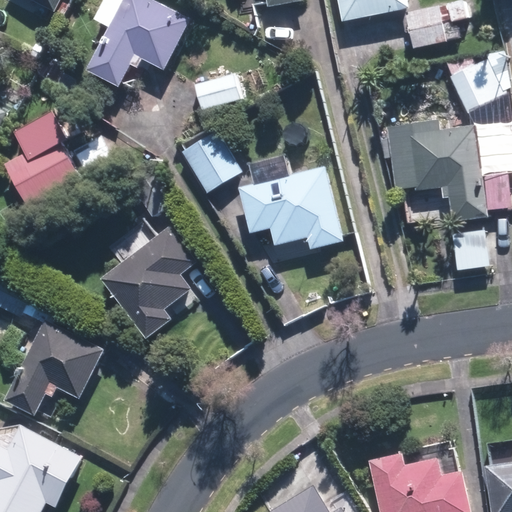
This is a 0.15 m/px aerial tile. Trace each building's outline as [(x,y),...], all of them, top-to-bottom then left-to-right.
[(31,0),(59,14),(66,0),(31,0)] [(196,22),(153,0),(128,0),(91,71),(123,88),(139,57),(169,73),(196,22)] [(307,0),(271,0),(273,10),(308,3),(307,0)] [(341,0),(346,23),(413,10),(411,0),(341,0)] [(442,6),(409,13),(417,51),(450,43),(442,6)] [(511,98),(511,95),(494,57),(452,77),(471,117),(511,98)] [(83,81),(52,61),(38,84),(69,104),(83,81)] [(240,76),(198,86),(204,111),(246,100),(240,76)] [(0,139),(13,115),(0,107),(0,139)] [(444,131),(443,121),(392,128),(393,140),(385,141),(387,160),(396,158),(400,192),(421,189),(421,193),(445,189),(447,200),(454,199),(458,224),(493,219),(480,126),(444,131)] [(208,192),(243,172),(219,131),(184,151),(208,192)] [(91,170),(117,157),(107,137),(81,150),(91,170)] [(60,138),(9,166),(33,210),(85,182),(60,138)] [(259,186),(294,177),(289,157),(254,167),(259,186)] [(157,219),(182,203),(159,167),(134,183),(157,219)] [(329,169),(245,191),(256,233),(275,228),(279,246),(312,238),(315,251),(348,242),(329,169)] [(511,182),(510,169),(488,172),(493,212),(511,209),(511,182)] [(42,245),(32,229),(2,246),(12,262),(42,245)] [(201,264),(175,230),(105,281),(150,342),(177,322),(169,311),(196,291),(185,276),(201,264)] [(488,232),(456,236),(461,274),(493,269),(488,232)] [(8,401),(39,417),(55,385),(84,399),(109,350),(49,320),(8,401)] [(60,507),(87,458),(25,425),(13,448),(0,441),(0,511),(44,511),(50,502),(60,507)] [(404,453),(372,461),(384,511),(475,511),(466,470),(445,475),(441,457),(407,465),(404,453)] [(511,511),(511,461),(487,465),(493,511),(511,511)] [(330,511),(314,485),(269,511),(348,511),(344,505),(331,511),(330,511)]
